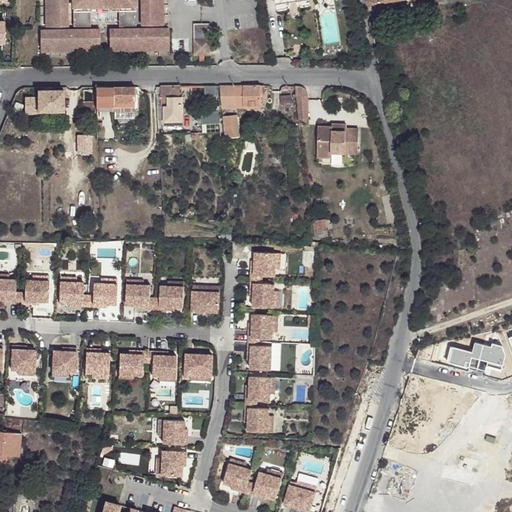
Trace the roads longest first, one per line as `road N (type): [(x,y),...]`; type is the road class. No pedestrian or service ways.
road 1 (residential): [(374,83),(416,244),(395,375),(352,511)]
road 2 (residential): [(0,117),(16,77),(231,74),(374,83)]
road 3 (residential): [(0,322),(227,333)]
road 4 (residential): [(227,333),(223,403),(192,502),(232,511)]
road 5 (unknown): [(355,499),(411,510),(511,497)]
